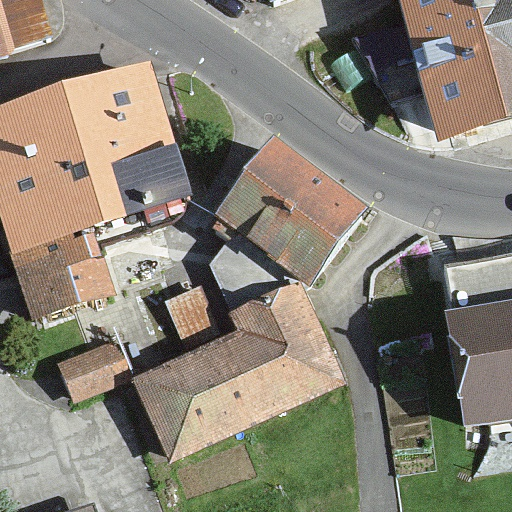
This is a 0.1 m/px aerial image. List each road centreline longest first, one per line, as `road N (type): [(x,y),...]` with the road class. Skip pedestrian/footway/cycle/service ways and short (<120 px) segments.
road 1 (tertiary): [(511,205),(422,190),(154,16)]
road 2 (residential): [(0,93),(119,45),(154,16)]
